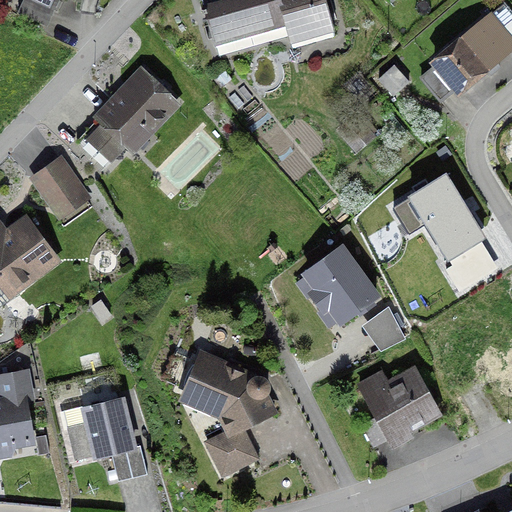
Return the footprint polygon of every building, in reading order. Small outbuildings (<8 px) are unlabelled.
[(26,0),(21,0),(16,14),(39,24),(46,9),(26,0)] [(215,46),(217,55),(286,36),(287,35),(284,27),(286,26),(277,0),(200,0),(203,10),(200,11),(201,15),(204,14),(213,47),(215,46)] [(287,35),(286,36),(290,48),(333,36),(322,0),(277,0),(286,26),(284,27),(287,35)] [(436,65),(419,79),(438,101),(455,88),(458,92),(511,47),(487,17),(433,62),(436,65)] [(392,66),(376,80),(391,97),(407,83),(392,66)] [(175,103),(141,72),(74,142),(103,169),(124,147),(129,151),(175,103)] [(354,118),(338,131),(355,151),(370,137),(354,118)] [(51,207),(77,189),(58,161),(32,179),(51,207)] [(444,179),(396,210),(410,232),(425,223),(454,269),(466,261),(460,252),(481,238),(444,179)] [(50,254),(26,221),(0,240),(0,274),(11,290),(28,277),(24,273),(50,254)] [(380,298),(347,253),(312,279),(344,324),(380,298)] [(206,444),(222,474),(253,458),(238,429),(263,416),(258,406),(260,397),(263,395),(265,391),(266,387),(265,383),(262,380),(257,379),(253,379),(246,383),(242,375),(199,357),(184,391),(214,404),(229,433),(206,444)] [(0,400),(0,403),(0,402),(0,451),(6,451),(8,446),(28,442),(21,400),(29,399),(24,373),(0,377),(0,400)] [(374,418),(361,426),(372,447),(387,439),(385,437),(436,408),(418,376),(391,390),(382,374),(357,388),(374,418)] [(138,446),(131,448),(120,401),(82,410),(94,457),(109,453),(116,482),(145,475),(138,446)]
